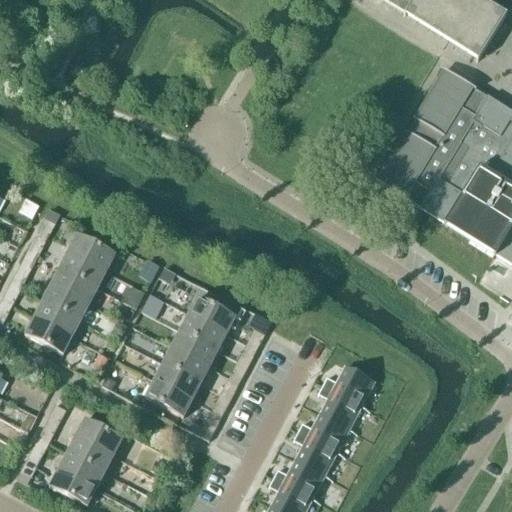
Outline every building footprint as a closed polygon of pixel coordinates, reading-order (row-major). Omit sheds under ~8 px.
[(476,65),(505,18),(476,0),(376,0),(404,17),(403,18),(476,65)] [(376,187),(511,271),(511,126),(511,121),(511,115),(445,74),(376,187)] [(48,239),(54,228),(44,223),(38,234),(48,239)] [(67,256),(105,276),(114,259),(75,239),(67,256)] [(26,256),(37,261),(43,250),(32,245),(26,256)] [(31,272),(37,261),(26,256),(20,267),(31,272)] [(97,293),(105,276),(67,256),(58,273),(97,293)] [(88,309),(97,293),(58,273),(50,289),(88,309)] [(9,288),(20,294),(25,283),(15,277),(9,288)] [(14,305),(20,294),(9,288),(3,299),(14,305)] [(80,325),(88,309),(50,289),(41,305),(80,325)] [(187,319),(226,339),(234,322),(195,302),(187,319)] [(71,342),(80,325),(41,305),(32,322),(71,342)] [(217,356),(226,339),(187,319),(178,335),(217,356)] [(62,359),(71,342),(32,322),(24,338),(62,359)] [(258,349),(264,338),(254,332),(248,343),(258,349)] [(208,372),(217,356),(178,335),(170,352),(208,372)] [(200,388),(208,372),(170,352),(161,368),(200,388)] [(236,366),(247,371),(253,360),(242,355),(236,366)] [(241,382),(247,371),(236,366),(230,377),(241,382)] [(191,405),(200,388),(161,368),(152,385),(191,405)] [(335,387),(330,395),(360,411),(373,387),(343,371),(335,387)] [(326,382),(321,390),(330,395),(335,387),(326,382)] [(182,421),(191,405),(152,385),(144,401),(182,421)] [(219,398),(230,404),(236,393),(225,387),(219,398)] [(321,390),(317,399),(326,404),(330,395),(321,390)] [(326,404),(318,418),(348,434),(360,411),(330,395),(326,404)] [(224,415),(230,404),(219,398),(213,409),(224,415)] [(60,426),(65,415),(55,409),(49,420),(60,426)] [(310,433),(306,441),(336,457),(348,434),(318,418),(310,433)] [(212,437),(219,425),(208,419),(202,431),(212,437)] [(74,441),(113,461),(121,444),(83,424),(74,441)] [(301,428),(297,437),(306,441),(310,433),(301,428)] [(37,442),(48,448),(54,437),(43,431),(37,442)] [(297,437),(292,445),(301,450),(306,441),(297,437)] [(104,477),(113,461),(74,441),(65,457),(104,477)] [(301,450),(294,465),(323,480),(336,457),(306,441),(301,450)] [(42,459),(48,448),(37,442),(31,453),(42,459)] [(96,493),(104,477),(65,457),(57,473),(96,493)] [(30,481),(36,470),(26,465),(20,476),(30,481)] [(286,479),(281,488),(311,503),(323,480),(294,465),(286,479)] [(87,510),(96,493),(57,473),(48,490),(87,510)] [(277,474),(272,483),(281,488),(286,479),(277,474)] [(272,483),(268,491),(277,496),(281,490),(281,488),(272,483)] [(277,496),(269,511),(271,511),(306,511),(311,503),(281,488),(281,490),(277,496)]
